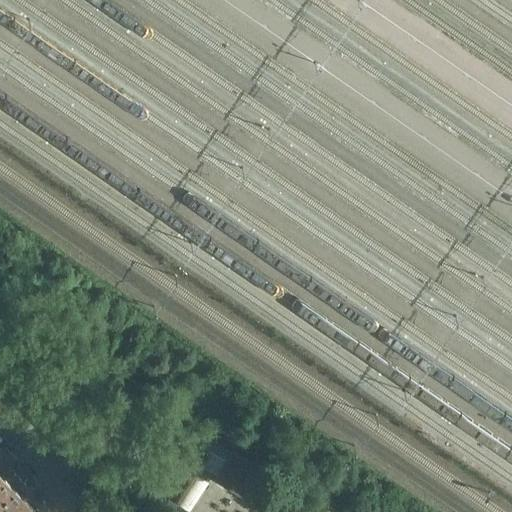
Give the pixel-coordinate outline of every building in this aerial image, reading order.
[(174,452),(180,443),(169,436),(163,445),(174,452)] [(278,481),(213,440),(207,449),(210,451),(200,464),(215,475),(213,478),(252,503),(266,482),(274,487),(278,481)] [(189,510),(209,481),(195,472),(176,501),(189,510)] [(0,495),(10,485),(0,474),(0,495)] [(35,511),(10,485),(0,495),(0,511),(35,511)]
